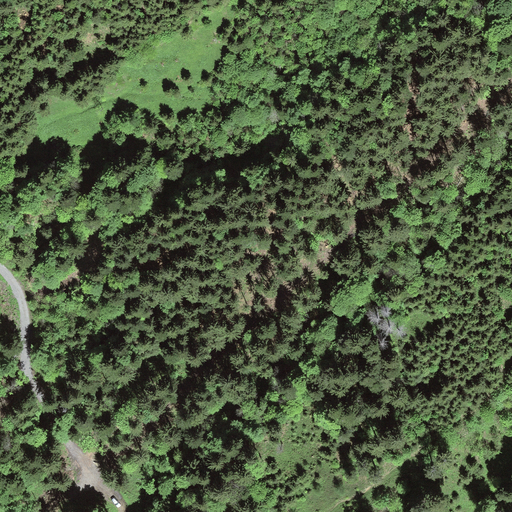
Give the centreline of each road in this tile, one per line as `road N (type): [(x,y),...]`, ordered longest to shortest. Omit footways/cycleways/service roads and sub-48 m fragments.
road 1 (track): [(111,511),(52,438),(22,366),(19,302),(0,268)]
road 2 (track): [(511,359),(486,403),(433,423),(377,485),(316,511)]
